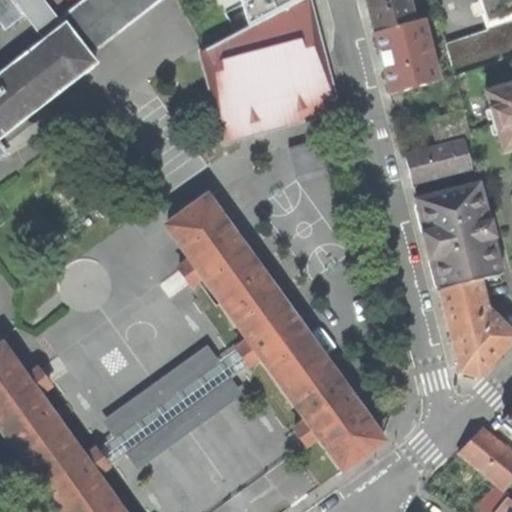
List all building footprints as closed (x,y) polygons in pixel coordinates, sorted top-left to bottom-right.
[(24,16),(27,14),(15,0),(0,0),(0,24),(5,31),(24,16)] [(15,0),(27,14),(24,16),(44,42),(62,28),(56,21),(58,19),(43,0),(15,0)] [(87,0),(86,1),(84,0),(59,20),(88,56),(157,2),(156,2),(158,0),(87,0)] [(224,141),(336,110),(307,0),(297,0),(248,27),(201,51),(224,141)] [(240,0),(248,27),(297,0),(240,0)] [(366,0),(369,13),(374,31),(413,21),(408,0),(366,0)] [(511,0),(473,0),(475,4),(477,3),(486,28),(511,19),(511,0)] [(422,18),(413,21),(374,31),(384,72),(390,94),(438,81),(422,18)] [(95,65),(88,56),(59,20),(58,19),(56,21),(62,28),(44,42),(0,76),(0,148),(3,147),(0,142),(0,136),(78,75),(80,77),(81,76),(80,74),(91,65),(93,67),(95,65)] [(511,21),(445,44),(454,76),(511,55),(511,21)] [(511,148),(511,84),(485,93),(503,151),(511,148)] [(409,171),(412,184),(471,168),(464,140),(471,138),(463,111),(434,119),(441,146),(405,155),(409,171)] [(318,140),(288,148),(296,178),(326,170),(318,140)] [(479,281),(500,275),(491,237),(493,237),(490,221),(487,222),(478,185),(416,201),(430,254),(439,291),(479,281)] [(342,470),(381,441),(206,198),(167,226),(191,259),(179,268),(191,285),(203,276),(248,339),(236,348),(249,365),(261,357),(306,420),(294,429),(307,445),(315,439),(318,437),(342,470)] [(511,334),(486,308),(479,281),(439,291),(460,373),(477,377),(498,356),(511,341),(511,334)] [(113,437),(95,450),(107,467),(125,454),(137,471),(242,395),(231,378),(249,365),(236,349),(218,361),(207,345),(101,421),(113,437)] [(1,346),(0,346),(0,427),(48,495),(60,511),(120,511),(95,476),(107,468),(94,451),(83,459),(37,396),(49,387),(37,370),(25,379),(1,346)] [(511,414),(502,425),(511,433),(511,414)] [(464,449),(458,455),(496,486),(503,492),(501,494),(506,498),(511,502),(511,485),(510,484),(511,481),(511,453),(483,430),(464,449)] [(496,486),(476,507),(480,511),(494,511),(506,498),(501,494),(503,492),(496,486)] [(511,511),(511,502),(506,498),(494,511),(507,511),(508,511),(511,511)]
